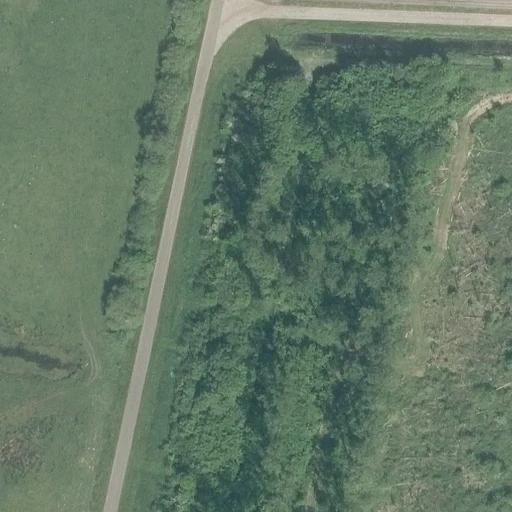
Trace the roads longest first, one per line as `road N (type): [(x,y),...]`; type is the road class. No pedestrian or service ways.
road 1 (unknown): [(152,511),(247,57),(258,36),(216,4)]
road 2 (unclassified): [(109,511),(217,0)]
